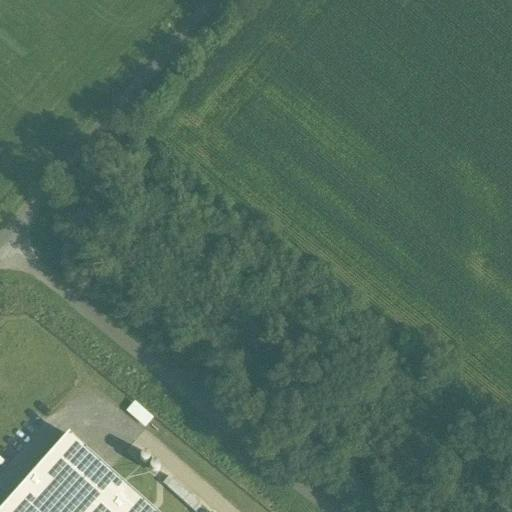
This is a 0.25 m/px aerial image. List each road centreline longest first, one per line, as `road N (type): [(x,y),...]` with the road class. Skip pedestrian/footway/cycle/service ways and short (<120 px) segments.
road 1 (unclassified): [(2,248),(328,511)]
road 2 (unclassified): [(2,248),(223,0)]
